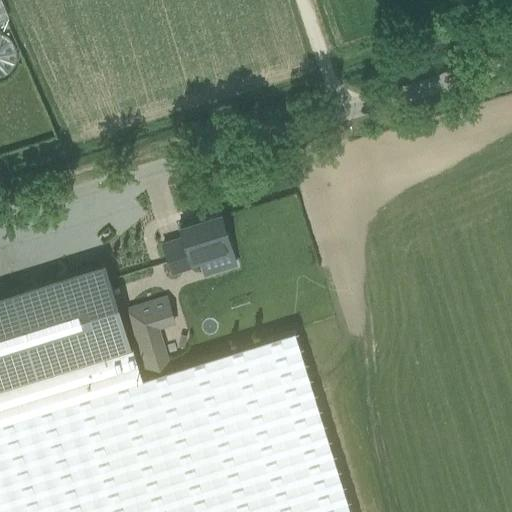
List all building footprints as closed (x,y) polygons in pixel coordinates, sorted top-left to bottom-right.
[(0,0),(0,19),(10,15),(3,0),(0,0)] [(19,62),(19,57),(19,52),(17,46),(14,41),(11,37),(7,34),(1,31),(0,30),(0,82),(2,82),(8,79),(11,76),(15,71),(17,67),(19,62)] [(231,247),(221,215),(195,223),(194,220),(179,225),(183,238),(163,244),(171,271),(213,258),(211,253),(231,247)] [(0,387),(132,348),(106,263),(0,294),(0,387)] [(122,309),(134,347),(142,375),(171,366),(159,328),(175,323),(166,296),(122,309)] [(132,348),(0,387),(0,511),(348,511),(294,332),(141,379),(132,348)]
